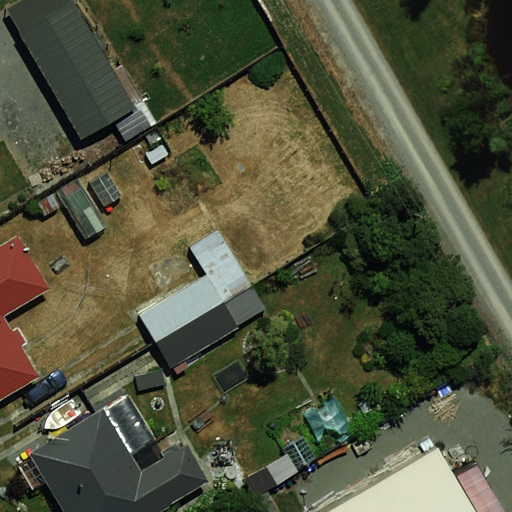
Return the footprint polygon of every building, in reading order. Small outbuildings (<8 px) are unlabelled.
[(106,0),(25,0),(21,3),(104,134),(165,93),(106,0)] [(45,213),(0,242),(0,402),(71,356),(41,311),(90,279),(45,213)] [(219,262),(150,306),(182,359),(257,316),(219,262)] [(111,402),(25,454),(60,511),(166,511),(219,480),(195,440),(151,468),(111,402)] [(484,511),(452,449),(329,511),(484,511)]
